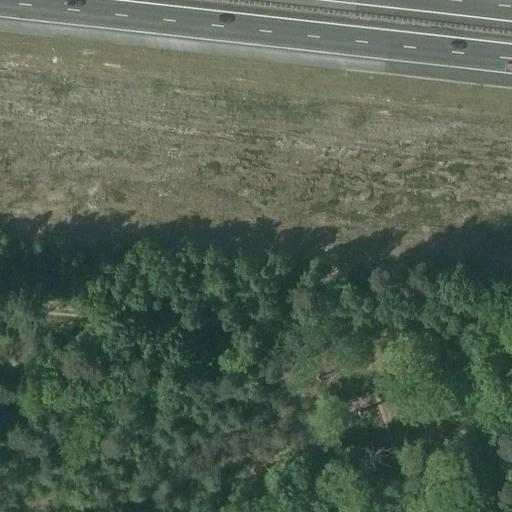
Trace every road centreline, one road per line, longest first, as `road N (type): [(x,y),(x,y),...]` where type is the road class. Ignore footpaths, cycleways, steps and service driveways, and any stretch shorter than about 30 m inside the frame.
road 1 (motorway): [(0,10),(511,69)]
road 2 (track): [(357,332),(0,304)]
road 3 (track): [(511,340),(357,332),(416,511)]
